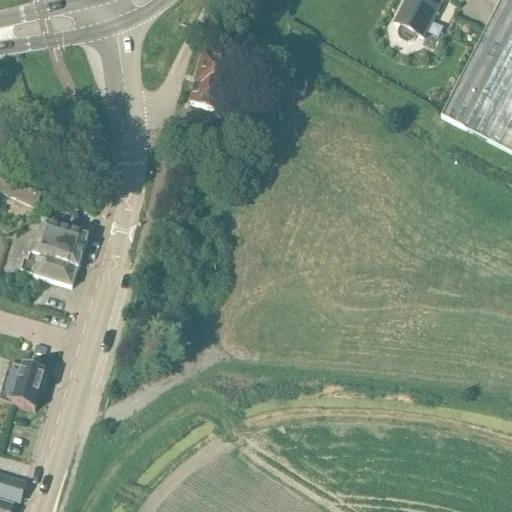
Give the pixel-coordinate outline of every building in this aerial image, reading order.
[(413,43),(415,40),(422,44),(445,0),(446,0),(451,2),(452,0),(406,0),(392,28),(399,31),(397,34),(396,38),(397,44),(404,48),(408,47),(411,46),(413,43)] [(204,59),(190,108),(220,116),(221,112),(223,112),(229,114),(237,89),(230,87),(228,86),(234,68),(235,65),(235,66),(236,62),(219,57),(217,63),(204,59)] [(283,94),(304,100),(307,87),(287,82),(283,94)] [(0,170),(0,197),(36,212),(46,190),(0,170)] [(21,277),(71,292),(76,275),(78,275),(87,241),(42,228),(35,249),(32,248),(27,266),(24,266),(21,277)] [(47,375),(10,365),(0,399),(0,405),(35,416),(47,375)] [(0,501),(20,507),(26,487),(0,480),(0,501)]
